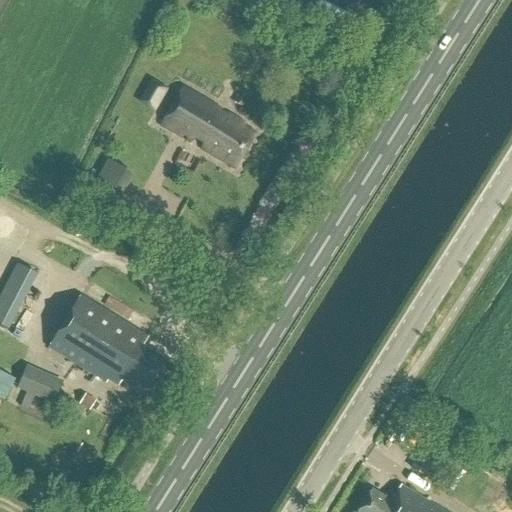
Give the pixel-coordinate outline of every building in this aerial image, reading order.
[(152,112),(165,92),(150,82),(137,102),(152,112)] [(243,108),(249,98),(240,93),(242,90),(231,84),(223,96),(243,108)] [(234,170),(255,135),(241,127),(243,124),(184,89),(162,126),(190,143),(193,139),(204,145),(201,150),(234,170)] [(94,184),(89,193),(114,207),(119,198),(94,184)] [(99,219),(103,211),(89,205),(86,213),(99,219)] [(146,396),(167,361),(142,346),(148,337),(80,296),(48,349),(106,384),(107,382),(117,388),(121,381),(146,396)] [(54,404),(64,382),(28,366),(18,389),(54,404)] [(89,413),(94,405),(83,398),(78,406),(89,413)] [(429,439),(423,449),(441,461),(447,450),(429,439)] [(442,511),(400,486),(390,502),(371,490),(357,511),(442,511)]
